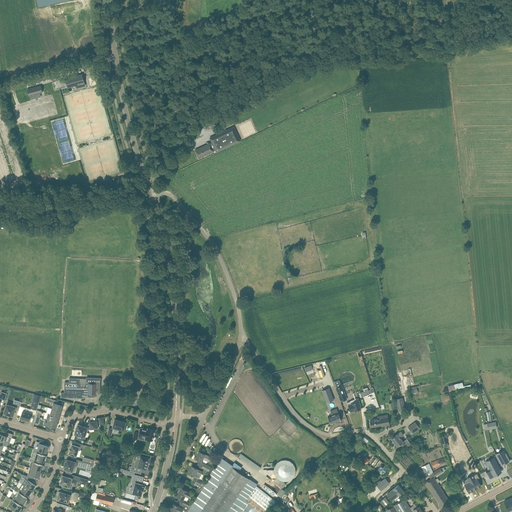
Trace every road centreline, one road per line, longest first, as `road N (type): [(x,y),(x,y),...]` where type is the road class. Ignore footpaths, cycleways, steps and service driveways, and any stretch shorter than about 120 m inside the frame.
road 1 (unclassified): [(434,511),(363,428),(328,432),(295,415),(241,340)]
road 2 (tertiary): [(149,196),(125,108),(110,0)]
road 3 (tertiary): [(176,391),(174,299),(149,196)]
road 4 (unclassified): [(241,340),(234,293),(208,243),(167,194),(149,196)]
road 5 (track): [(272,10),(107,58)]
road 6 (residential): [(61,440),(73,415),(111,409),(172,424)]
